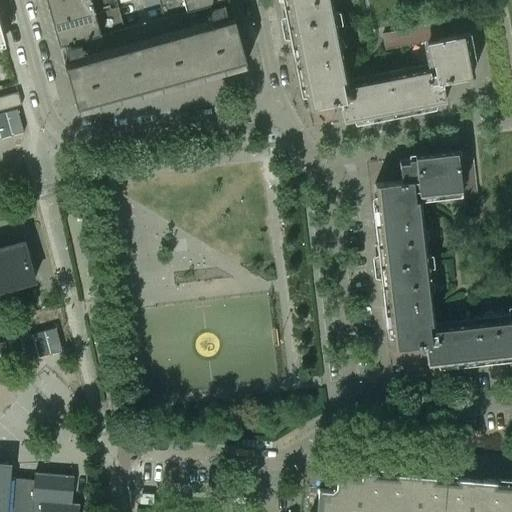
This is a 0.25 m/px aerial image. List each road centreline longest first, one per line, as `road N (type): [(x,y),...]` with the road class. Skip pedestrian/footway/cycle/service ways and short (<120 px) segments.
road 1 (residential): [(279,111),(323,184),(348,417)]
road 2 (residential): [(54,129),(68,137),(279,111)]
road 3 (residential): [(348,417),(511,398)]
road 4 (residential): [(54,129),(14,0)]
road 5 (residential): [(142,449),(271,460)]
